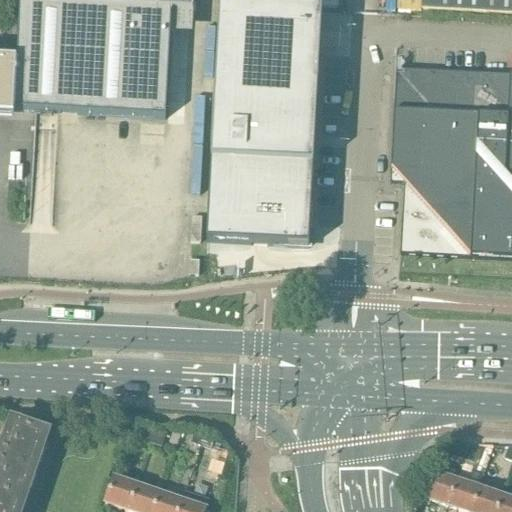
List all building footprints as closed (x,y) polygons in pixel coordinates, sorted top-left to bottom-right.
[(0,0),(0,112),(14,113),(165,121),(171,14),(172,14),(172,13),(191,14),(191,15),(193,15),(193,0),(0,0)] [(511,0),(421,0),(421,11),(511,15),(511,0)] [(220,10),(207,245),(307,250),(320,16),(220,10)] [(391,171),(390,186),(404,187),(400,257),(401,257),(511,262),(511,77),(481,76),(397,72),(396,72),(391,171)] [(192,219),(190,245),(200,245),(202,220),(192,219)] [(189,263),(189,278),(196,278),(198,278),(199,263),(189,263)] [(37,468),(38,468),(44,453),(42,453),(47,437),(12,425),(0,459),(0,495),(25,504),(30,489),(31,490),(36,474),(35,474),(37,468)] [(151,446),(155,434),(146,431),(142,443),(151,446)] [(155,434),(151,446),(160,449),(164,437),(155,434)] [(201,448),(205,437),(196,434),(192,445),(201,448)] [(205,437),(201,448),(210,451),(214,440),(205,437)] [(465,462),(469,451),(460,448),(456,459),(465,462)] [(469,451),(465,462),(474,465),(478,453),(469,451)] [(449,509),(457,485),(434,477),(426,501),(449,509)] [(121,511),(129,511),(137,490),(114,482),(106,507),(121,511)] [(472,511),(498,511),(502,500),(501,500),(504,492),(505,493),(507,487),(498,484),(496,490),(497,490),(495,498),(480,493),(472,511)] [(472,511),(480,493),(457,485),(449,509),(457,511),(472,511)] [(154,511),(159,497),(137,490),(129,511),(154,511)] [(182,505),(179,511),(204,511),(208,502),(185,494),(182,505)] [(21,511),(25,504),(0,495),(0,511),(21,511)] [(179,511),(182,505),(159,497),(154,511),(179,511)] [(498,511),(511,511),(511,503),(502,500),(498,511)]
